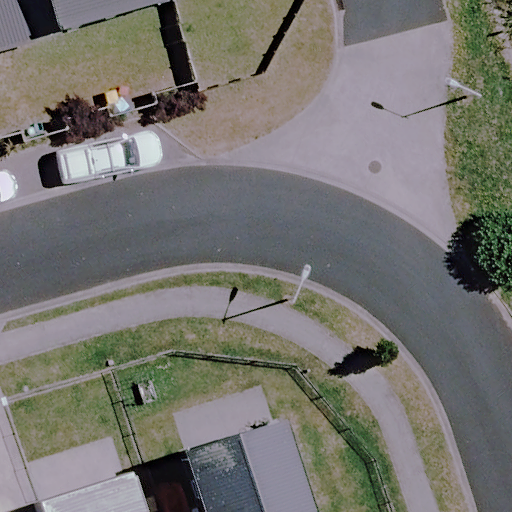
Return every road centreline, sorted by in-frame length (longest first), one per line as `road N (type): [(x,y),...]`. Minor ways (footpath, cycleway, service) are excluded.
road 1 (residential): [(339,230),(278,216),(159,227),(0,277)]
road 2 (residential): [(511,401),(429,280),(339,230)]
road 3 (residential): [(339,230),(389,15),(384,0)]
